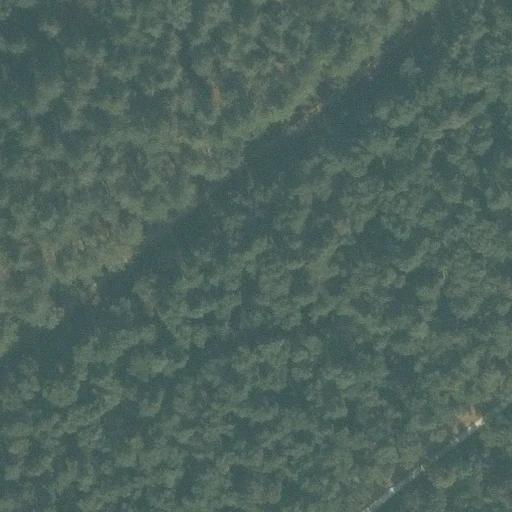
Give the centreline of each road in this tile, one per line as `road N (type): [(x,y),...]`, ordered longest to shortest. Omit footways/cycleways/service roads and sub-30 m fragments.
road 1 (track): [(461,0),(0,366)]
road 2 (track): [(511,377),(340,511)]
